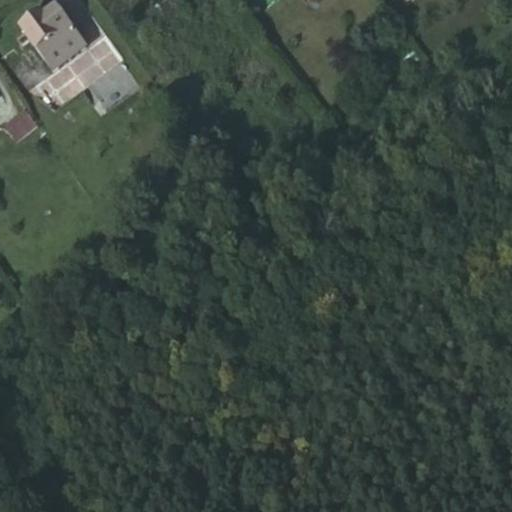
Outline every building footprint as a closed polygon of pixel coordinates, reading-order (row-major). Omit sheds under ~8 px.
[(174,29),(179,26),(191,17),(201,10),(193,0),(188,0),(166,17),(174,29)] [(191,17),(179,26),(187,38),(199,28),(191,17)] [(36,51),(52,71),(86,46),(71,29),(58,38),(55,34),(36,51)] [(6,63),(30,91),(52,72),(28,43),(6,63)] [(86,46),(52,71),(66,87),(98,63),(86,46)] [(434,66),(423,76),(434,92),(447,81),(434,66)] [(136,75),(103,98),(120,121),(154,98),(136,75)] [(3,127),(16,142),(37,126),(24,110),(3,127)]
